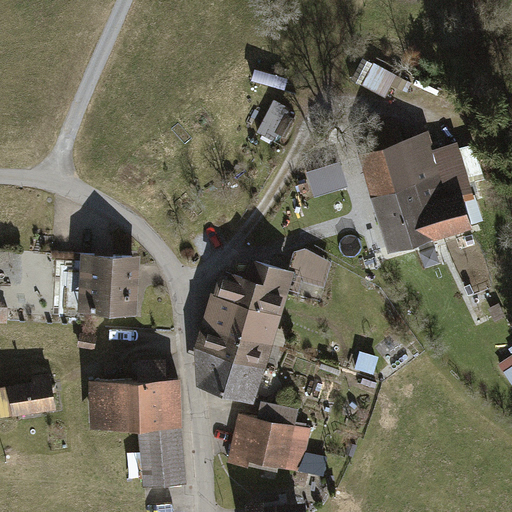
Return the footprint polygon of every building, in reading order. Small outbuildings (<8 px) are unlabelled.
[(261,125),(287,137),(299,109),(273,98),(261,125)] [(368,148),(351,153),(382,253),(464,228),(453,191),(441,194),(421,132),(397,139),(390,118),(362,127),(368,148)] [(304,175),(310,201),(344,192),(337,166),(304,175)] [(476,218),(484,215),(476,185),(467,188),(476,218)] [(67,223),(56,223),(56,240),(67,240),(67,223)] [(140,252),(82,250),(79,312),(137,315),(140,252)] [(198,385),(255,401),(294,271),(248,257),(244,271),(219,263),(195,345),(198,385)] [(96,339),(79,336),(76,351),(93,355),(96,339)] [(511,354),(496,366),(511,387),(511,354)] [(365,358),(352,359),(353,377),(366,376),(365,358)] [(133,384),(85,386),(87,436),(179,433),(177,383),(162,383),(161,362),(132,363),(133,384)] [(38,380),(0,385),(0,417),(61,409),(55,370),(37,373),(38,380)] [(254,422),(234,418),(225,459),(323,480),(327,461),(307,456),(311,434),(293,430),(296,413),(257,405),(254,422)] [(306,511),(306,500),(241,505),(241,511),(306,511)]
